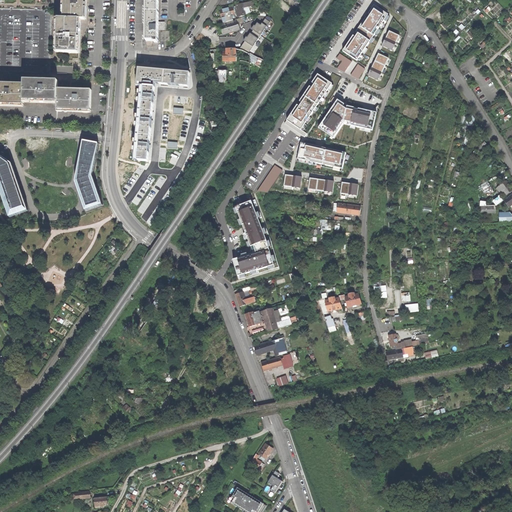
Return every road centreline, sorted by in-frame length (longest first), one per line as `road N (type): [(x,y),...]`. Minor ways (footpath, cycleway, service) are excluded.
road 1 (residential): [(119,52),(109,162),(114,196),(131,224),(226,298),(297,489)]
road 2 (residential): [(418,22),(385,95),(365,186),(364,290),(387,365)]
road 3 (track): [(226,298),(154,419),(44,467)]
road 4 (track): [(114,511),(145,466),(274,426)]
road 5 (residential): [(418,22),(511,170)]
road 6 (unknown): [(106,135),(14,132),(13,164)]
road 7 (residential): [(119,52),(173,52),(213,0)]
